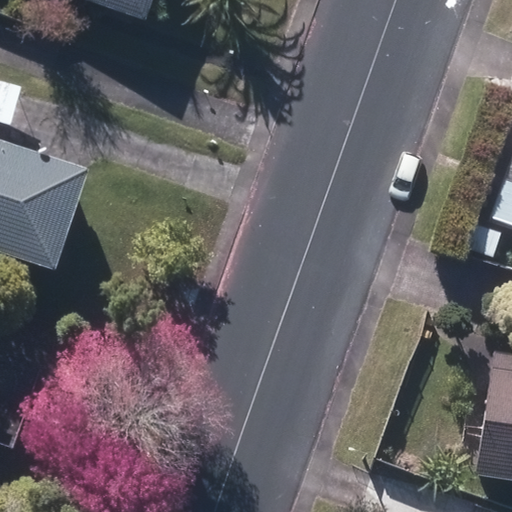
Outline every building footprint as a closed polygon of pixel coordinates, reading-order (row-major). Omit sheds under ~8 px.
[(51,0),(145,32),(156,0),(51,0)] [(0,131),(13,135),(25,96),(0,88),(0,131)] [(0,264),(55,284),(89,185),(0,154),(0,264)] [(511,297),(511,274),(462,259),(447,309),(502,327),(511,297)] [(511,352),(489,348),(466,485),(511,494),(511,352)] [(0,457),(14,462),(44,380),(0,364),(0,457)]
